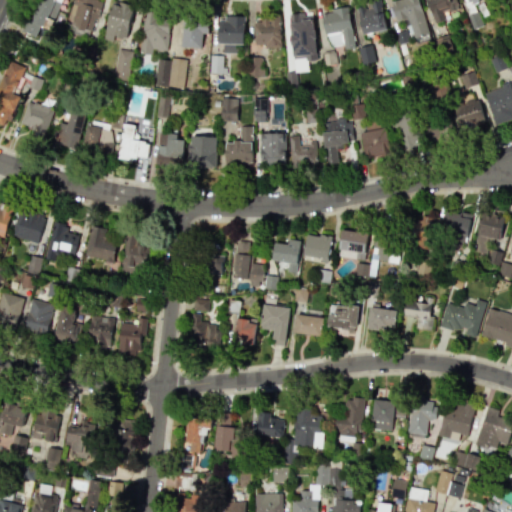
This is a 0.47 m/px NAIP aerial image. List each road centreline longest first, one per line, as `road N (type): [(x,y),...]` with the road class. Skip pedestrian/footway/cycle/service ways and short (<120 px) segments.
road 1 (residential): [(0,164),(98,192),(209,205),(295,205),(441,180),(511,181)]
road 2 (residential): [(0,362),(145,389),(385,359),(449,361),(511,376)]
road 3 (residential): [(180,203),(147,511)]
